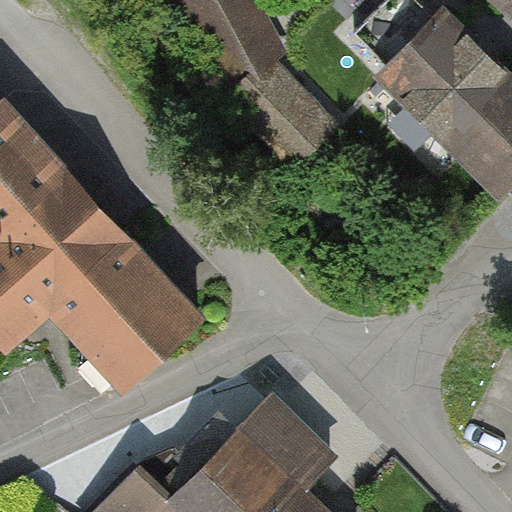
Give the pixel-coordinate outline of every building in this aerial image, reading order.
[(280,51),(252,0),(174,0),(219,83),(280,51)] [(511,168),(511,85),(426,0),(384,0),(353,32),(501,179),(511,168)] [(335,124),(280,69),(237,111),(292,166),(335,124)] [(127,381),(201,317),(2,102),(0,103),(0,331),(9,341),(50,302),(127,381)] [(330,455),(265,387),(156,491),(121,472),(79,511),(323,511),(298,485),(330,455)]
